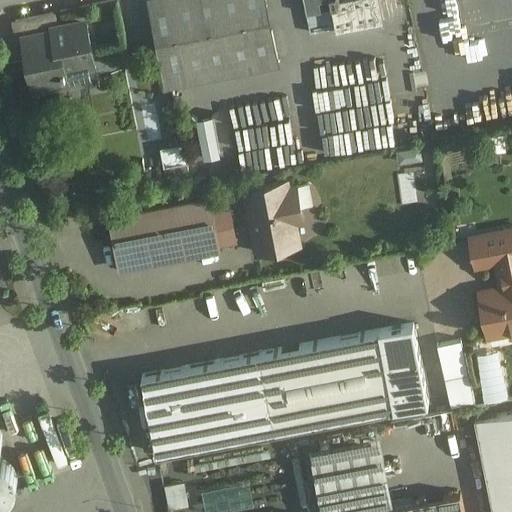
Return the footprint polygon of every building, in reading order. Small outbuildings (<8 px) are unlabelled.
[(264,0),(149,0),(166,85),(277,63),(264,0)] [(303,0),(306,13),(320,11),(318,1),(322,0),(303,0)] [(18,40),(27,38),(27,37),(53,32),(53,28),(55,28),(52,14),(14,21),(18,40)] [(53,32),(27,37),(27,38),(33,64),(29,69),(34,72),(31,76),(33,84),(37,88),(46,86),(49,81),(65,78),(65,75),(66,75),(64,68),(63,69),(63,66),(74,64),(75,67),(92,64),(83,22),(55,28),(53,28),(53,32)] [(362,125),(364,144),(396,141),(395,123),(362,125)] [(489,152),(503,148),(499,132),(484,136),(489,152)] [(161,165),(185,161),(182,141),(158,145),(161,165)] [(286,182),(244,190),(248,209),(249,208),(255,235),(253,235),(256,253),(270,250),(271,251),(272,252),(281,250),(282,249),(281,248),(298,244),(294,223),(302,221),(295,186),(287,188),(286,182)] [(209,199),(110,218),(120,268),(219,249),(218,243),(212,214),(209,199)] [(230,211),(212,214),(218,243),(235,240),(230,211)] [(511,228),(470,237),(476,265),(496,261),(511,257),(511,228)] [(508,286),(480,292),(488,335),(510,331),(511,332),(511,257),(496,261),(500,277),(506,276),(508,286)] [(379,329),(261,351),(277,430),(395,408),(379,329)] [(261,351),(141,374),(156,453),(277,430),(261,351)] [(457,357),(446,359),(450,381),(462,379),(457,357)] [(511,511),(511,410),(474,418),(492,511),(511,511)] [(378,425),(307,438),(321,511),(390,511),(389,506),(393,505),(378,425)] [(0,495),(1,495),(4,494),(6,493),(9,492),(11,490),(13,488),(14,486),(16,483),(17,480),(17,478),(17,475),(17,471),(16,468),(14,465),(12,462),(9,459),(6,458),(4,457),(0,456),(0,495)] [(183,479),(164,483),(168,507),(187,503),(183,479)] [(393,505),(389,506),(390,511),(463,511),(460,493),(393,505)]
